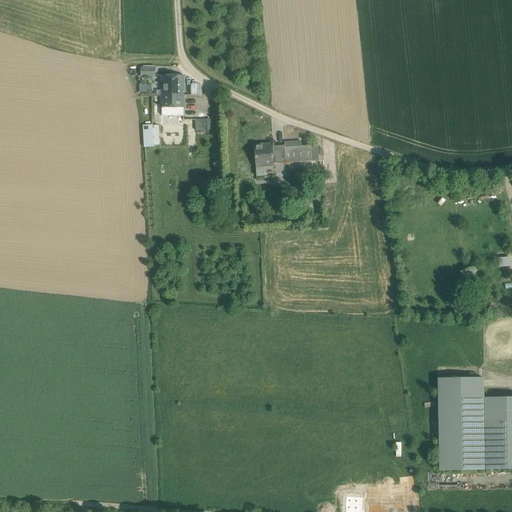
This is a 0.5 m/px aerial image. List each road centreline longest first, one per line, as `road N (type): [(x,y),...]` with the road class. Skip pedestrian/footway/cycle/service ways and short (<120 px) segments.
road 1 (unclassified): [(511,168),(451,176),(289,122),(211,84),(180,53),(176,0)]
road 2 (unclassified): [(61,504),(188,511)]
